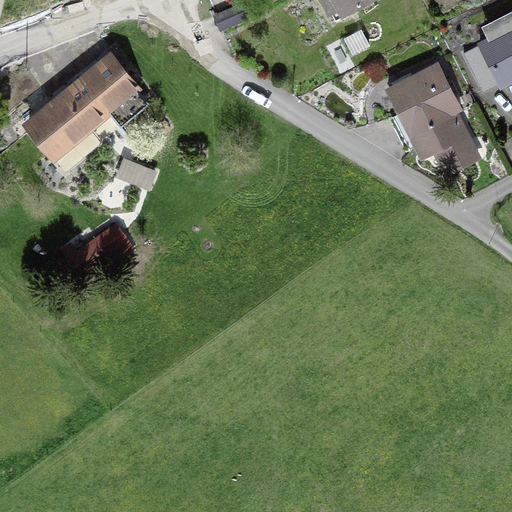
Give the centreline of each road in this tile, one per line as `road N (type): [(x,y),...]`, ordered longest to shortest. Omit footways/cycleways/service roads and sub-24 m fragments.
road 1 (residential): [(511,253),(215,62),(172,0)]
road 2 (residential): [(0,50),(136,0)]
